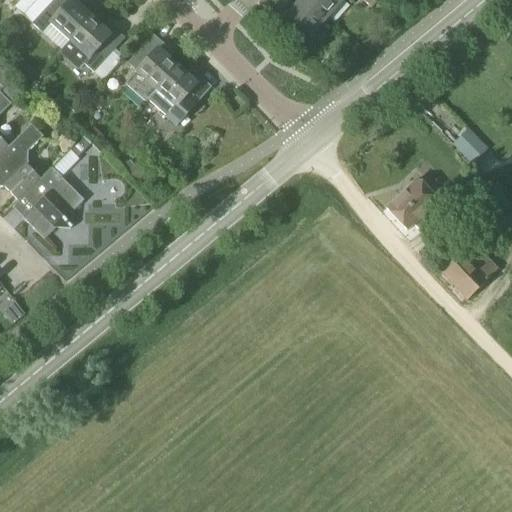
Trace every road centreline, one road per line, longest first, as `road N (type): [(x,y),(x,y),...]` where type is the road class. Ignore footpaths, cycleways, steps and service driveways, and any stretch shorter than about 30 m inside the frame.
road 1 (tertiary): [(0,403),(309,145)]
road 2 (track): [(511,366),(309,145)]
road 3 (tertiary): [(309,145),(484,0)]
road 4 (residential): [(309,145),(209,41)]
